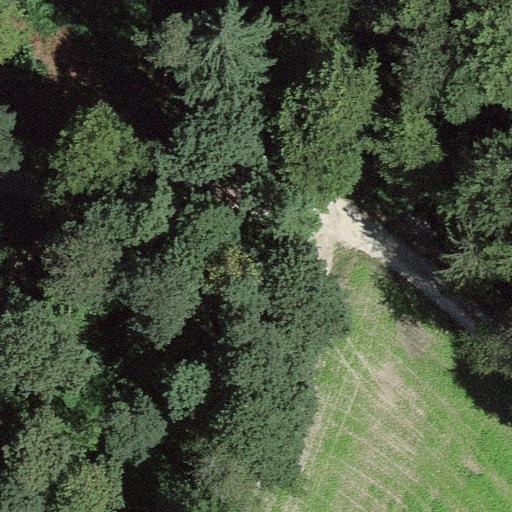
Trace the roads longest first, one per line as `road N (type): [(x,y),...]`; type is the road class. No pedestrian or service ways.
road 1 (track): [(511,377),(355,243),(275,201),(253,77),(219,0)]
road 2 (track): [(355,243),(235,511)]
road 3 (track): [(0,187),(56,197),(166,190),(275,201)]
